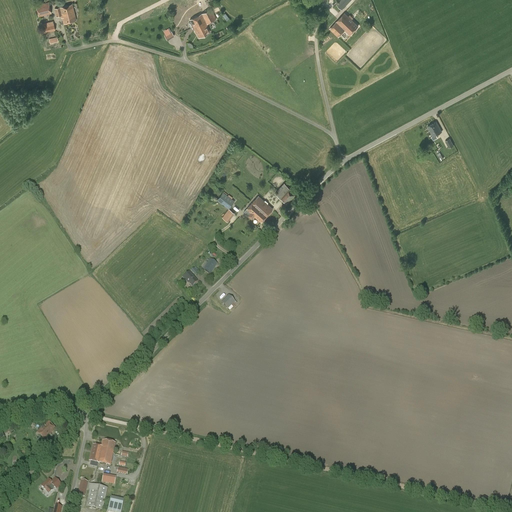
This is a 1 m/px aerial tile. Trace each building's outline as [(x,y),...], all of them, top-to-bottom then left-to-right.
[(340,0),(336,5),(342,10),(351,0),(340,0)] [(39,17),(51,14),(48,2),(35,5),(39,17)] [(72,4),(60,7),(54,9),(56,17),(62,15),(64,24),(76,21),(72,4)] [(201,14),(189,20),(193,26),(200,23),(201,25),(206,23),(204,19),(214,14),(211,9),(201,14)] [(344,13),(336,22),(329,29),(338,37),(345,30),(350,35),(358,26),(344,13)] [(200,23),(193,26),(199,38),(210,32),(206,24),(216,19),(214,14),(204,19),(206,23),(201,25),(200,23)] [(55,30),(53,21),(41,24),(43,33),(55,30)] [(167,41),(174,36),(171,31),(164,36),(167,41)] [(438,138),(436,135),(442,132),(436,121),(427,126),(433,136),(431,137),(433,140),(438,138)] [(450,139),(445,141),(449,148),(453,146),(450,139)] [(290,189),(284,183),(274,193),(287,204),(295,195),(289,190),(290,189)] [(216,200),(228,209),(222,217),(230,223),(242,207),(235,202),(235,201),(223,192),(216,200)] [(255,206),(266,216),(273,209),(267,204),(267,203),(265,201),(264,201),(258,196),(252,203),(256,206),(255,206)] [(256,206),(252,203),(243,212),(247,216),(248,216),(251,219),(254,216),(260,222),(266,216),(255,206),(256,206)] [(201,269),(210,275),(217,264),(210,259),(207,262),(206,262),(201,269)] [(190,271),(195,276),(199,272),(195,267),(190,271)] [(196,280),(192,276),(186,281),(192,287),(197,282),(195,281),(196,280)] [(221,303),(228,309),(235,302),(228,295),(221,303)] [(50,433),(55,429),(49,422),(44,427),(42,426),(38,430),(39,431),(37,433),(43,439),(50,433)] [(100,453),(98,463),(101,464),(110,466),(115,443),(103,440),(101,447),(99,446),(98,453),(100,453)] [(98,453),(99,446),(93,445),(91,451),(92,451),(90,461),(98,463),(100,453),(98,453)] [(114,485),(116,476),(103,474),(100,474),(99,479),(102,480),(101,482),(114,485)] [(60,487),(61,485),(55,478),(51,482),(48,479),(41,486),(48,493),(52,490),(52,489),(54,487),(56,490),(58,488),(59,489),(61,488),(60,487)] [(102,511),(107,488),(89,484),(87,490),(89,490),(86,507),(102,511)] [(84,497),(86,489),(79,487),(77,496),(84,497)] [(112,511),(120,511),(124,499),(111,496),(108,511),(112,511)]
